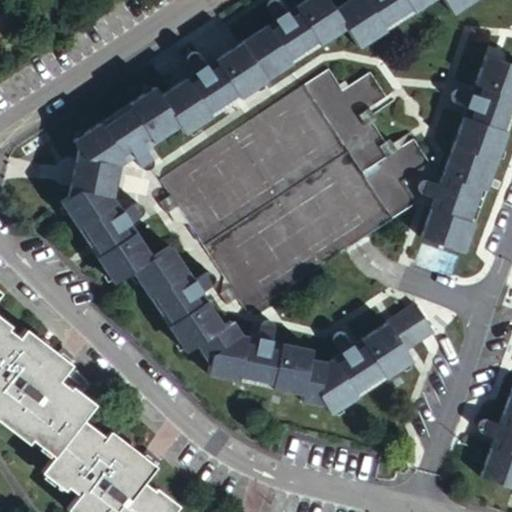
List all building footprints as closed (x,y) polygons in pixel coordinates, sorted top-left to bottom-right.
[(70,176),(65,202),(58,207),(76,232),(80,230),(99,259),(94,262),(111,288),(130,274),(149,300),(153,296),(173,326),(168,330),(186,353),(194,349),(209,369),(206,377),(237,384),(238,379),(271,385),(271,391),(301,397),(300,402),(324,407),(330,414),(356,397),(352,392),(381,374),(385,378),(410,360),(403,349),(431,329),(412,302),(357,340),(361,346),(328,368),(324,363),(307,360),(309,352),(280,345),(278,350),(238,341),(239,336),(231,323),(223,329),(205,304),(201,307),(181,278),(185,275),(167,249),(150,261),(131,236),(127,239),(102,202),(110,203),(113,182),(115,169),(108,168),(147,141),(151,145),(175,126),(183,136),(207,118),(203,113),(230,93),(234,99),(285,64),(282,58),(308,39),(314,44),(339,26),(355,47),(380,31),(377,25),(405,5),(409,11),(423,0),(438,0),(447,12),(465,0),(343,0),(329,10),(322,0),(299,0),(288,8),(292,13),(263,33),(260,28),(209,63),(214,69),(187,88),(182,83),(156,100),(150,91),(126,109),(128,113),(99,132),(96,128),(71,146),(75,152),(70,176)] [(427,206),(417,236),(460,251),(470,221),(465,220),(477,187),(482,189),(502,131),(496,129),(508,96),(511,96),(511,64),(480,53),(470,82),(476,84),(464,118),(458,116),(438,173),(444,175),(433,208),(427,206)] [(309,82),(322,99),(331,93),(349,116),(382,91),(367,70),(340,90),(325,70),(309,82)] [(0,317),(0,416),(30,439),(32,436),(55,452),(83,415),(94,400),(69,382),(67,384),(56,376),(68,360),(53,350),(22,327),(16,335),(5,326),(8,323),(0,317)] [(58,343),(53,350),(68,360),(72,354),(58,343)] [(489,444),(479,474),(511,485),(511,384),(501,411),(506,414),(494,446),(489,444)] [(83,415),(55,452),(43,467),(66,484),(69,481),(80,490),(69,505),(78,511),(170,511),(182,498),(158,480),(156,484),(145,476),(157,460),(142,449),(109,425),(104,431),(83,415)] [(148,442),(142,449),(157,460),(162,453),(148,442)]
